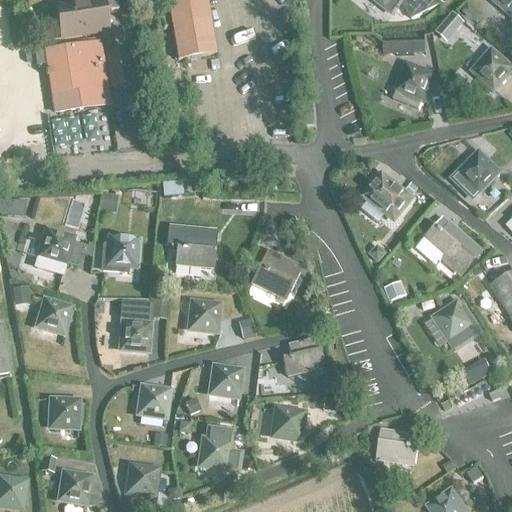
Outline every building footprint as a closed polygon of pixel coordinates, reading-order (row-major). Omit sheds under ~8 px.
[(77,41),(76,39),(109,34),(106,13),(117,11),(115,1),(104,2),(103,0),(97,0),(53,7),(59,44),(77,41)] [(167,0),(178,64),(215,58),(205,0),(167,0)] [(368,0),(393,19),(402,8),(411,22),(438,8),(429,0),(368,0)] [(511,0),(496,0),(495,3),(511,18),(511,0)] [(469,8),(462,16),(463,17),(469,22),(474,16),(474,12),(472,10),(469,8)] [(452,17),(435,37),(447,47),(464,27),(452,17)] [(34,56),(36,68),(47,66),(51,90),(78,86),(82,110),(107,106),(98,45),(45,54),(34,56)] [(425,45),(413,45),(413,58),(425,58),(425,45)] [(105,56),(110,89),(133,85),(128,52),(105,56)] [(474,76),(495,94),(511,72),(491,55),(474,76)] [(396,95),(422,105),(432,80),(407,70),(396,95)] [(313,114),(301,114),(302,128),(314,128),(313,114)] [(460,177),(451,185),(471,205),(479,196),(498,177),(479,157),(460,177)] [(382,179),(365,201),(387,217),(392,211),(399,217),(411,201),(382,179)] [(100,198),(98,213),(109,214),(111,200),(100,198)] [(440,223),(435,229),(442,235),(448,229),(440,223)] [(435,229),(425,242),(445,259),(442,262),(462,280),(482,257),(448,229),(442,235),(435,229)] [(173,267),(214,271),(217,237),(177,233),(167,232),(165,251),(175,252),(173,267)] [(40,262),(37,271),(63,278),(66,269),(67,266),(76,269),(83,246),(73,243),(47,235),(40,262)] [(108,270),(136,272),(137,245),(110,242),(108,270)] [(369,258),(379,266),(387,256),(377,248),(369,258)] [(251,285),(288,302),(299,278),(272,266),(274,260),(265,256),(251,285)] [(511,276),(493,288),(511,317),(511,319),(509,322),(511,327),(511,276)] [(400,286),(384,293),(389,306),(405,300),(400,286)] [(26,290),(11,292),(14,309),(29,306),(26,290)] [(154,304),(152,322),(167,323),(168,305),(154,304)] [(38,331),(64,339),(72,313),(46,305),(38,331)] [(121,306),(119,326),(123,326),(120,355),(147,356),(150,329),(151,308),(121,306)] [(457,308),(435,322),(449,346),(455,355),(481,338),(461,306),(457,308)] [(189,335),(216,337),(220,310),(192,307),(189,335)] [(250,322),(237,325),(241,342),(254,339),(250,322)] [(282,364),(286,379),(325,369),(319,344),(289,352),(291,361),(282,364)] [(485,364),(460,377),(466,388),(491,375),(485,364)] [(210,399),(238,402),(242,375),(215,372),(210,399)] [(330,378),(315,383),(318,394),(334,389),(330,378)] [(140,419),(166,424),(171,397),(145,392),(140,419)] [(489,398),(492,405),(500,401),(497,394),(489,398)] [(324,399),(322,412),(335,414),(336,400),(324,399)] [(195,402),(184,407),(188,419),(199,414),(195,402)] [(51,432),(79,433),(79,424),(85,424),(85,410),(79,410),(80,406),(52,405),(51,432)] [(273,442),(300,446),(304,419),(277,414),(273,442)] [(179,426),(178,436),(188,438),(189,427),(179,426)] [(201,445),(197,472),(224,477),(239,479),(242,455),(228,453),(229,449),(231,434),(207,431),(205,445),(201,445)] [(419,451),(409,449),(411,439),(381,435),(377,462),(416,468),(419,451)] [(155,437),(153,449),(165,450),(166,439),(155,437)] [(42,460),(40,474),(52,477),(55,462),(42,460)] [(451,464),(443,469),(447,476),(455,471),(451,464)] [(124,497),(151,503),(156,476),(129,470),(124,497)] [(475,470),(466,476),(473,486),(482,479),(475,470)] [(64,477),(60,504),(87,508),(97,510),(101,488),(91,486),(92,482),(64,477)] [(0,482),(0,510),(12,511),(21,511),(26,487),(0,482)] [(430,510),(431,511),(464,511),(452,494),(430,510)]
